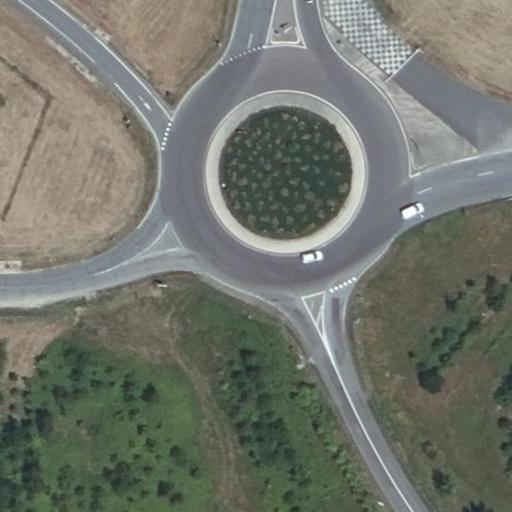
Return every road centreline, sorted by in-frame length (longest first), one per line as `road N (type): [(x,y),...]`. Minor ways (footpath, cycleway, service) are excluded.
road 1 (motorway): [(33,0),(106,60),(186,156)]
road 2 (tertiary): [(414,511),(334,364)]
road 3 (primary): [(378,219),(390,176),(387,146),(374,117),(331,80)]
road 4 (tertiary): [(184,179),(144,238),(66,286)]
road 5 (tertiary): [(66,286),(224,254)]
road 6 (motorway): [(378,219),(421,192),(511,168)]
